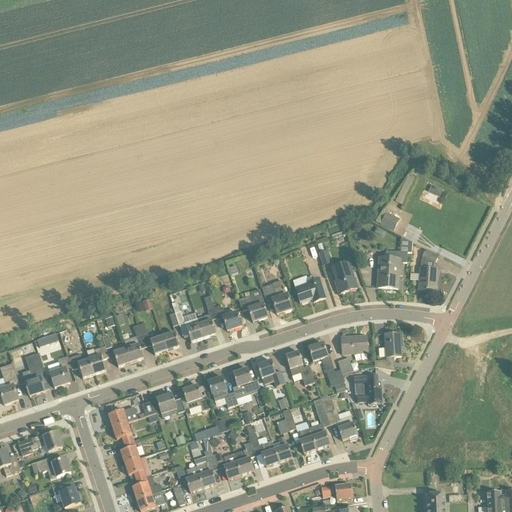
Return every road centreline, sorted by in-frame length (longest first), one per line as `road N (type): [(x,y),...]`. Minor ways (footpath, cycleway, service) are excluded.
road 1 (residential): [(73,403),(362,315),(447,324)]
road 2 (residential): [(212,511),(315,475),(376,468)]
road 3 (tertiary): [(376,468),(447,324)]
road 4 (tertiary): [(447,324),(511,194)]
